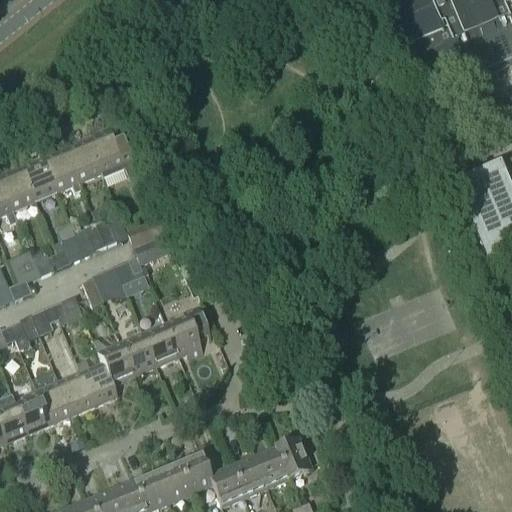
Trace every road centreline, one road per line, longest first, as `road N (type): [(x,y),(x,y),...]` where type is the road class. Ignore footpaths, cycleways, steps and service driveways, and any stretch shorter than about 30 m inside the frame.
road 1 (residential): [(0,488),(225,408),(240,374),(212,303)]
road 2 (residential): [(0,319),(115,270)]
